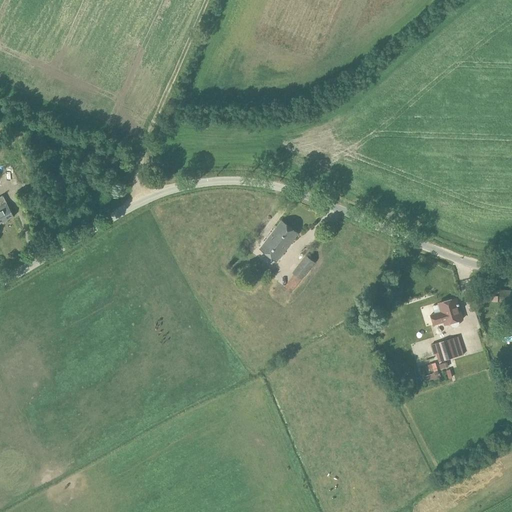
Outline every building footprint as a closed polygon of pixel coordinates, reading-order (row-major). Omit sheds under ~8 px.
[(0,224),(14,217),(6,203),(3,196),(0,197),(0,224)] [(261,248),(277,261),(297,234),(281,221),(261,248)] [(301,279),(302,280),(315,263),(306,256),(292,273),(294,274),(284,287),(291,293),(301,279)] [(499,303),(511,303),(511,290),(499,290),(499,303)] [(444,324),(463,319),(456,298),(437,304),(440,312),(431,315),(434,325),(444,322),(444,324)] [(441,352),(444,360),(463,355),(458,336),(438,342),(439,343),(430,345),(433,354),(441,352)] [(502,373),(511,371),(511,360),(501,363),(502,373)]
